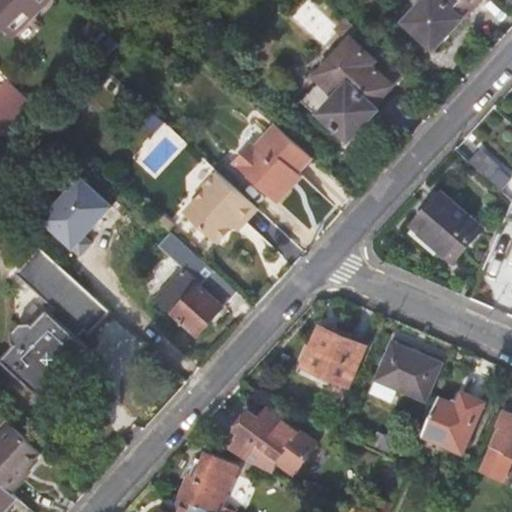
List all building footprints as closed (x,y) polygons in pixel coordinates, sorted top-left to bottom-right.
[(0,0),(0,20),(15,36),(53,0),(0,0)] [(468,19),(484,0),(424,0),(405,21),(431,44),(447,29),(451,33),(466,17),(468,19)] [(324,115),(348,137),(364,119),(368,123),(382,107),(379,104),(407,73),(386,52),(377,61),(353,40),(319,77),(324,82),(305,103),(322,117),(324,115)] [(0,135),(36,105),(12,78),(0,89),(0,135)] [(302,173),(316,158),(276,122),(261,137),(256,144),(253,142),(235,163),(280,204),(305,177),(302,173)] [(482,151),(473,162),(492,180),(502,169),(482,151)] [(260,209),(219,170),(206,185),(208,188),(186,211),(220,244),(236,227),(243,219),(247,222),(260,209)] [(443,192),(416,225),(457,259),(485,227),(443,192)] [(247,222),(243,219),(236,227),(240,231),(247,222)] [(198,336),(240,291),(174,231),(161,247),(187,269),(158,300),(198,336)] [(385,247),(377,235),(374,238),(379,251),(385,247)] [(15,342),(18,344),(4,359),(44,396),(90,347),(80,338),(87,330),(91,333),(113,310),(43,245),(18,272),(54,305),(36,325),(33,322),(23,322),(14,331),(15,342)] [(321,324),(305,364),(352,384),(368,345),(321,324)] [(444,362),(395,340),(374,390),(396,400),(401,389),(428,400),(444,362)] [(444,397),(428,435),(465,452),(486,401),(465,391),(459,403),(444,397)] [(305,428),(273,404),(265,416),(255,409),(243,428),(247,431),(237,445),(255,457),(254,460),(280,471),(284,461),(302,472),(323,440),(306,427),(305,428)] [(511,462),(511,411),(506,409),(498,425),(503,427),(488,461),(508,470),(511,462)] [(23,473),(43,452),(13,424),(0,437),(0,478),(14,492),(26,478),(23,473)] [(378,430),(373,441),(394,451),(398,439),(378,430)] [(193,473),(183,494),(190,497),(220,510),(241,465),(209,451),(198,475),(193,473)] [(0,511),(3,511),(19,496),(14,492),(0,478),(0,511)] [(381,495),(372,511),(390,511),(395,502),(381,495)] [(224,511),(220,510),(190,497),(183,511),(171,511),(162,508),(160,511),(224,511)]
